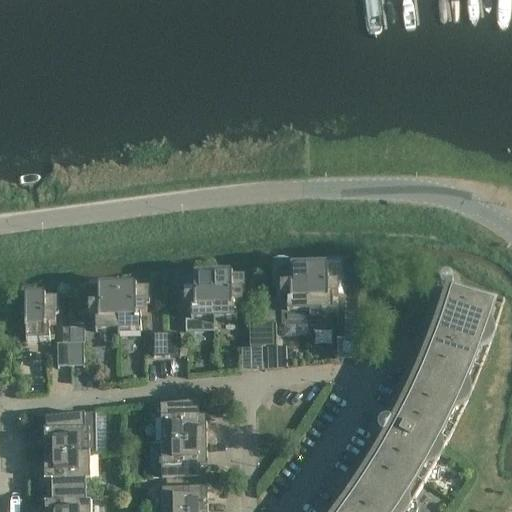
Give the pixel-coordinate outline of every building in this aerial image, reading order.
[(310,318),(311,318),(310,267),(291,268),(291,269),(281,270),(282,286),(281,286),(282,298),(288,298),(288,314),(310,313),(310,318)] [(310,267),(311,318),(312,318),(312,313),(334,313),(333,297),(339,297),(339,284),(338,284),(337,269),(329,269),(329,267),(310,267)] [(192,305),(192,321),(192,330),(215,330),(214,275),(195,275),(195,277),(184,277),(185,296),(186,296),(186,306),(192,305)] [(214,275),(215,326),(216,326),(216,321),(238,321),(237,305),(243,304),(243,292),(242,277),(233,277),(233,275),(214,275)] [(119,337),(118,287),(99,287),(99,289),(87,289),(88,308),(90,308),(90,317),(96,317),(97,333),(119,333),(119,337)] [(118,287),(119,337),(120,337),(120,333),(142,332),(142,316),(148,316),(148,304),(147,304),(146,289),(138,289),(137,287),(118,287)] [(382,435),(383,436),(390,439),(383,452),(375,465),(368,477),(355,496),(344,511),(343,511),(417,511),(418,509),(417,507),(417,504),(416,503),(416,502),(415,500),(425,485),(433,470),(441,456),(449,442),(456,427),(463,413),(470,398),(476,383),(481,370),(487,355),(492,340),(498,325),(505,301),(504,301),(502,307),(452,291),(446,290),(440,306),(432,330),(423,353),(414,376),(403,399),(392,421),(390,420),(388,420),(387,420),(385,420),(383,421),(382,422),(380,424),(380,425),(379,426),(379,428),(379,429),(379,431),(380,432),(381,434),(382,435)] [(55,298),(46,298),(46,297),(26,297),(26,298),(22,299),(22,317),(27,317),(27,343),(51,343),(50,326),(57,326),(56,314),(55,314),(55,298)] [(275,312),(262,313),(263,324),(276,324),(275,312)] [(347,337),(359,337),(359,313),(345,314),(346,339),(347,339),(347,337)] [(263,348),(263,324),(262,324),(262,315),(250,315),(250,350),(251,350),(251,348),(263,348)] [(263,324),(263,348),(276,348),(276,349),(277,349),(276,324),(263,324)] [(69,329),(61,329),(62,345),(58,345),(58,370),(59,370),(59,369),(72,369),(71,345),(69,345),(69,329)] [(317,342),(333,342),(333,330),(317,330),(317,342)] [(155,359),(168,358),(167,334),(154,335),(154,360),(155,360),(155,359)] [(167,334),(168,358),(180,358),(180,360),(181,360),(180,334),(167,334)] [(71,345),(72,369),(84,368),(84,370),(85,370),(85,345),(71,345)] [(162,444),(213,443),(212,418),(205,418),(204,402),(166,407),(166,418),(162,418),(162,444)] [(48,456),(91,455),(90,430),(86,430),(85,415),(47,419),(48,456)] [(133,430),(127,430),(127,443),(139,443),(139,437),(133,430)] [(213,468),(213,443),(162,444),(163,469),(167,469),(167,480),(206,479),(206,468),(213,468)] [(48,492),(87,491),(87,480),(91,480),(91,455),(48,456),(48,492)] [(138,467),(127,467),(127,480),(138,479),(138,467)] [(163,511),(213,511),(213,490),(206,490),(206,479),(167,480),(168,490),(163,490),(163,511)] [(87,502),(87,491),(48,492),(48,511),(91,511),(92,502),(87,502)]
